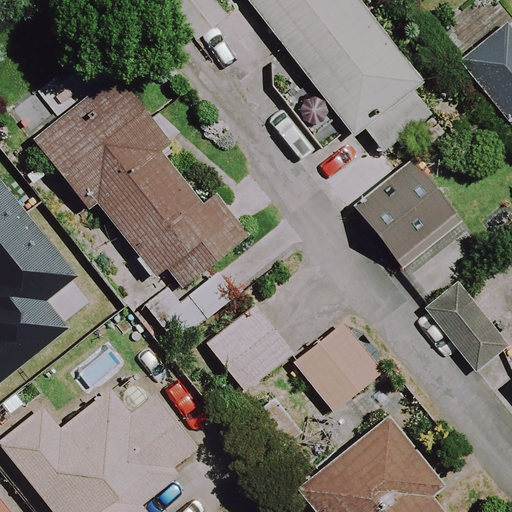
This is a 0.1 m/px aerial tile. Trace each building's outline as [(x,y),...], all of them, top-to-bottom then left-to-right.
[(247,0),(355,138),(361,133),(376,153),(432,110),(414,87),(420,82),(356,0),(247,0)] [(511,33),(507,28),(461,66),(511,128),(511,33)] [(166,142),(118,79),(37,141),(88,208),(97,202),(153,276),(163,268),(179,289),(246,238),(212,194),(201,203),(159,148),(166,142)] [(485,256),(418,166),(358,210),(479,374),(509,351),(455,278),(485,256)] [(0,371),(63,325),(34,286),(0,310),(0,371)] [(291,355),(256,306),(206,343),(242,391),(291,355)] [(382,372),(344,323),(293,362),(331,411),(382,372)] [(129,417),(110,392),(61,430),(44,408),(0,442),(0,443),(54,511),(147,511),(141,503),(203,455),(156,396),(129,417)] [(439,484),(385,418),(296,491),(313,511),(439,511),(426,495),(439,484)] [(0,511),(15,511),(0,492),(0,511)]
